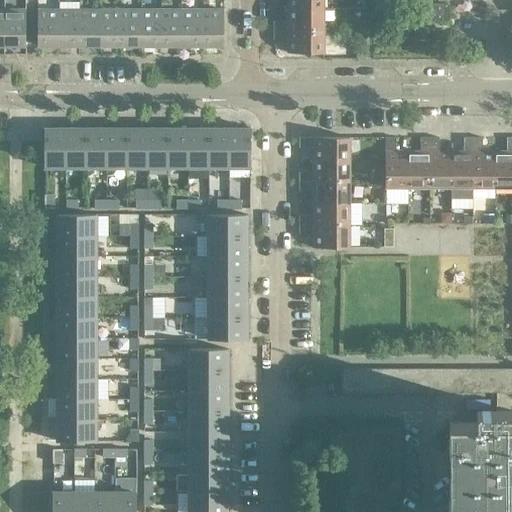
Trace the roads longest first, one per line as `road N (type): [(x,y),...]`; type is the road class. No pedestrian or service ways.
road 1 (residential): [(271,408),(269,95)]
road 2 (residential): [(423,511),(422,406),(271,408)]
road 3 (residential): [(243,94),(0,92)]
road 4 (residential): [(500,94),(269,95)]
